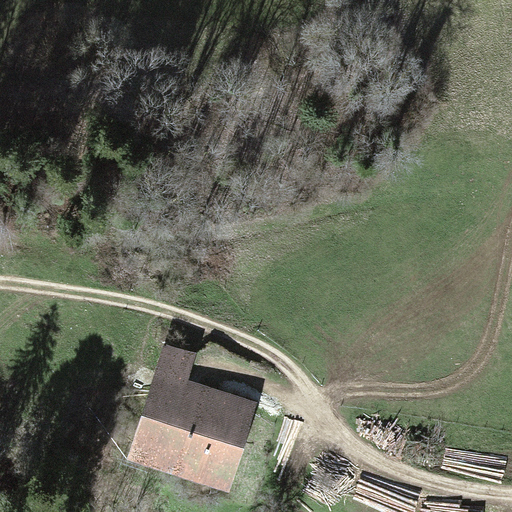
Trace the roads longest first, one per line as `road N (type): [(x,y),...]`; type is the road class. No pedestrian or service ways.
road 1 (track): [(511,502),(482,504),(362,465),(293,385),(212,328),(121,303),(0,288)]
road 2 (track): [(313,407),(336,394),(456,392),(487,357),(511,260)]
